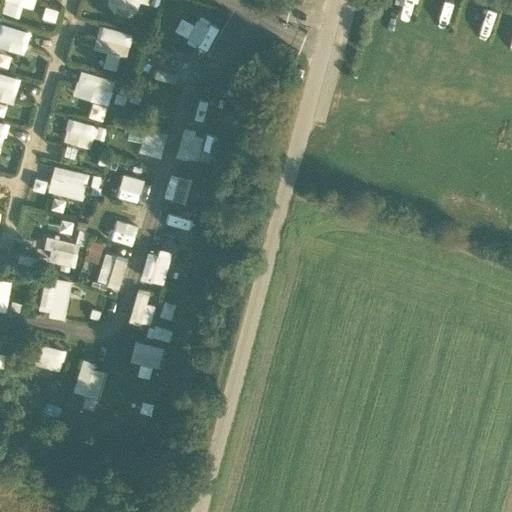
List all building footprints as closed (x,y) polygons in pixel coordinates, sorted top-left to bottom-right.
[(23,5),(35,9),(37,0),(4,0),(1,11),(19,16),(23,5)] [(134,17),(139,0),(148,3),(149,0),(107,0),(105,8),(134,17)] [(0,46),(24,54),(31,31),(0,21),(0,46)] [(100,23),(93,45),(126,56),(133,34),(100,23)] [(194,49),(197,37),(172,31),(170,44),(194,49)] [(103,66),(116,69),(120,54),(107,50),(103,66)] [(169,81),(173,73),(153,65),(149,73),(169,81)] [(73,94),(108,104),(116,79),(81,69),(73,94)] [(0,98),(14,102),(21,77),(0,71),(0,98)] [(93,101),(89,115),(103,119),(106,105),(93,101)] [(168,122),(169,104),(150,103),(149,122),(168,122)] [(93,137),(105,138),(107,124),(66,119),(63,142),(92,146),(93,137)] [(0,151),(8,123),(0,120),(0,151)] [(144,125),(138,152),(161,157),(167,131),(144,125)] [(180,131),(178,158),(212,161),(215,135),(180,131)] [(82,199),(89,172),(54,163),(47,190),(82,199)] [(163,198),(185,204),(192,179),(170,173),(163,198)] [(93,174),(89,193),(98,195),(102,175),(93,174)] [(121,198),(142,201),(143,189),(122,187),(121,198)] [(50,217),(48,228),(72,232),(74,220),(50,217)] [(132,244),(138,225),(115,218),(109,238),(132,244)] [(73,264),(76,241),(46,236),(42,259),(73,264)] [(91,240),(86,259),(98,262),(103,243),(91,240)] [(171,254),(148,249),(141,280),(164,285),(171,254)] [(98,283),(122,287),(127,257),(102,253),(98,283)] [(43,276),(39,313),(67,316),(70,279),(43,276)] [(9,279),(0,279),(0,309),(8,310),(9,279)] [(150,326),(155,306),(146,304),(150,291),(138,289),(130,321),(150,326)] [(164,302),(160,316),(172,320),(176,305),(164,302)] [(149,325),(146,337),(170,341),(172,330),(149,325)] [(131,365),(139,366),(137,378),(156,381),(161,346),(134,343),(131,365)] [(33,368),(62,371),(65,349),(36,345),(33,368)] [(106,374),(93,370),(95,363),(83,360),(74,394),(99,400),(106,374)]
